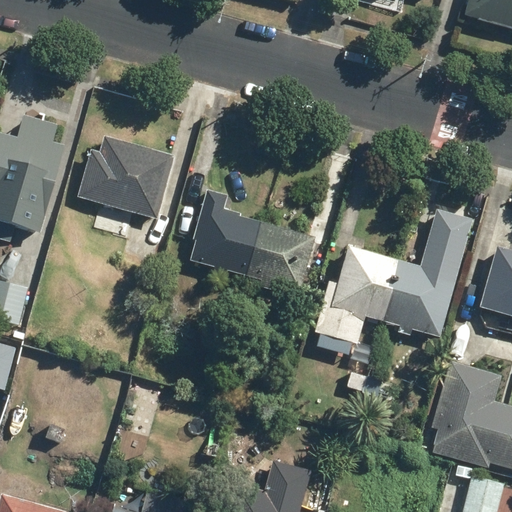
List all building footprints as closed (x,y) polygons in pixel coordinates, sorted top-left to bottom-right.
[(511,0),(470,0),(466,18),(511,31),(511,28),(511,0)] [(54,129),(25,120),(18,144),(0,139),(0,240),(8,243),(13,227),(37,234),(61,150),(48,147),(54,129)] [(91,153),(79,197),(155,218),(172,159),(105,140),(101,156),(91,153)] [(227,200),(207,195),(193,243),(196,243),(190,263),(245,278),(245,274),(259,226),(262,227),(263,221),(224,210),(227,200)] [(316,237),(263,221),(262,227),(259,226),(245,274),(245,278),(261,283),(261,289),(272,292),(274,286),(301,293),(316,237)] [(511,252),(497,249),(480,309),(511,318),(511,252)] [(350,250),(333,308),(353,313),(351,321),(364,325),(366,319),(383,324),(399,264),(350,250)] [(421,269),(399,264),(383,324),(401,328),(399,333),(410,337),(411,332),(438,339),(458,270),(424,261),(421,269)] [(23,289),(0,282),(0,320),(14,325),(23,289)] [(0,390),(6,392),(17,348),(0,343),(0,390)] [(499,379),(453,365),(435,428),(439,430),(433,452),(487,467),(487,465),(511,471),(511,408),(493,403),(499,379)] [(352,369),(346,389),(380,398),(385,378),(352,369)] [(63,431),(50,426),(45,438),(59,443),(63,431)] [(497,511),(504,487),(470,478),(472,469),(459,466),(457,475),(472,480),(462,511),(497,511)] [(282,492),(276,511),(321,511),(324,504),(282,492)] [(54,511),(2,497),(0,505),(0,511),(54,511)]
